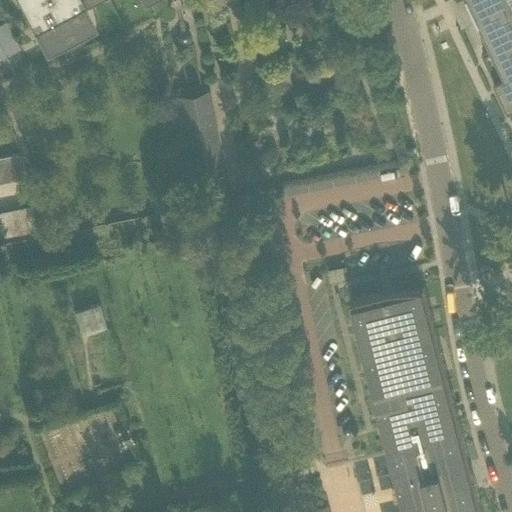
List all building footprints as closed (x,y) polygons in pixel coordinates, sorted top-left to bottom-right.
[(21,0),(35,27),(86,0),(21,0)] [(511,0),(466,0),(468,2),(467,2),(467,3),(459,7),(467,25),(481,18),(493,44),(483,49),(511,110),(511,0)] [(6,20),(0,23),(0,58),(21,47),(6,20)] [(210,88),(175,95),(189,167),(224,160),(210,88)] [(10,154),(15,179),(27,176),(22,152),(10,154)] [(15,179),(10,154),(0,156),(0,163),(4,181),(15,179)] [(21,208),(25,232),(37,229),(32,205),(21,208)] [(25,232),(21,208),(9,210),(14,234),(25,232)] [(14,234),(9,210),(0,211),(0,224),(2,236),(14,234)] [(191,239),(180,241),(182,255),(193,253),(191,239)] [(480,511),(468,462),(455,409),(453,403),(423,285),(393,293),(383,296),(354,303),(352,303),(405,511),(480,511)] [(74,310),(82,332),(107,323),(99,301),(74,310)]
